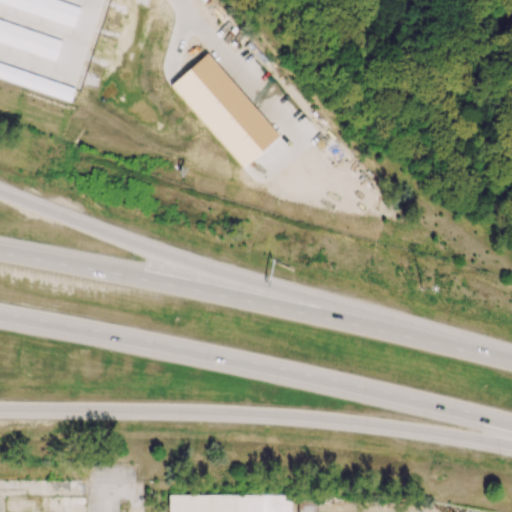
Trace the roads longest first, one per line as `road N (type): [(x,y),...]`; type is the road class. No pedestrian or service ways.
road 1 (motorway): [(0,313),(511,423)]
road 2 (motorway): [(0,409),(306,416),(511,445)]
road 3 (motorway): [(454,347),(160,255),(0,193)]
road 4 (motorway): [(454,347),(0,253)]
